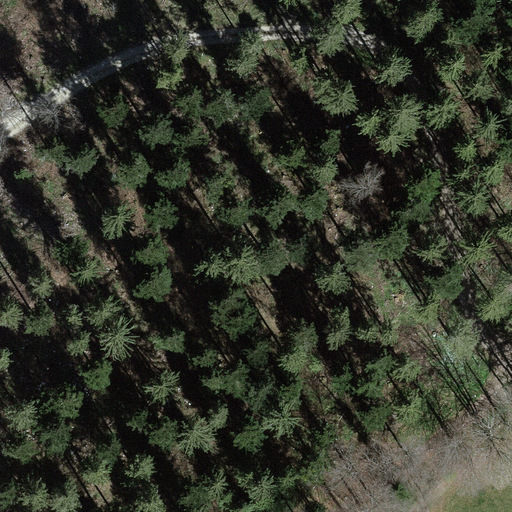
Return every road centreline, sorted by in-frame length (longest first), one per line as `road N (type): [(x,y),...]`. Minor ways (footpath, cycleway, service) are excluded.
road 1 (track): [(0,136),(151,24),(371,18),(417,56),(468,285),(511,344)]
road 2 (track): [(384,511),(511,408)]
